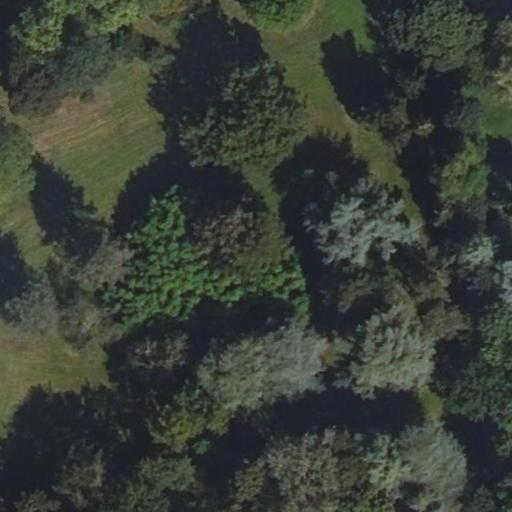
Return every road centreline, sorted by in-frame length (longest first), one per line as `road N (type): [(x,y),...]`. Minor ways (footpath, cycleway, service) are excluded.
road 1 (track): [(8,511),(230,452),(414,259),(429,227)]
road 2 (track): [(429,227),(384,0)]
